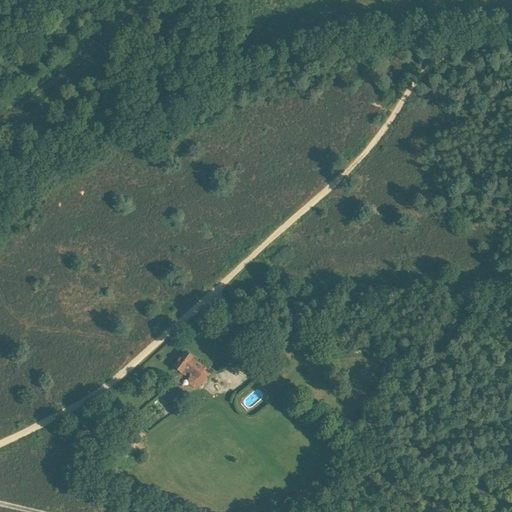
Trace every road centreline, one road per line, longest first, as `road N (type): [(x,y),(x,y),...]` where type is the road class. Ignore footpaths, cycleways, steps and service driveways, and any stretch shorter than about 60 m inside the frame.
road 1 (track): [(214,292),(367,151),(436,61)]
road 2 (track): [(511,277),(236,314),(214,292)]
road 3 (track): [(0,442),(97,394),(214,292)]
